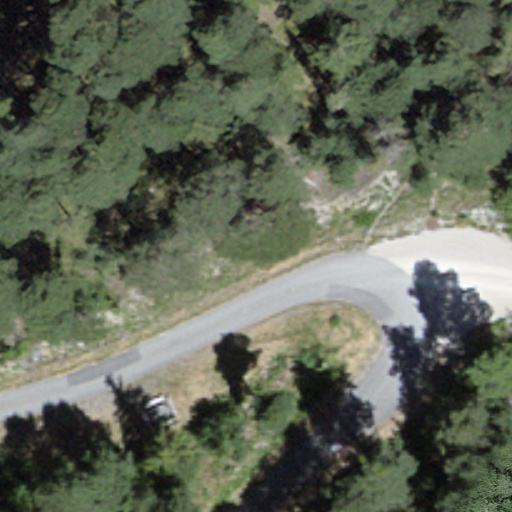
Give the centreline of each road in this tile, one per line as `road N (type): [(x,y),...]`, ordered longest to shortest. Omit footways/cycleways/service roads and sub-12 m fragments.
road 1 (track): [(439,287),(353,280),(0,413)]
road 2 (track): [(278,511),(377,418),(439,287)]
